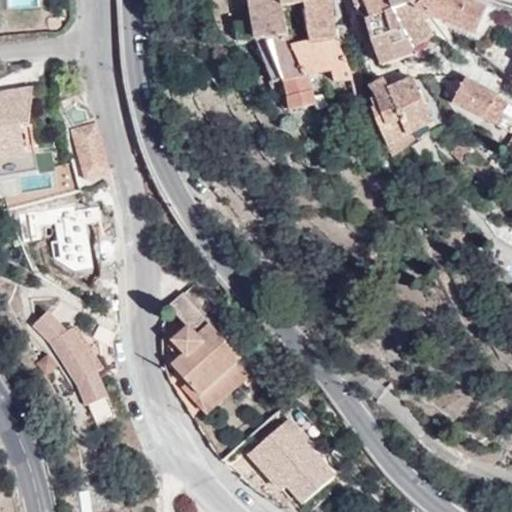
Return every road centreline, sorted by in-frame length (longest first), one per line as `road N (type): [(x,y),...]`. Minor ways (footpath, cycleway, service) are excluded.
road 1 (tertiary): [(130,0),(139,96),(177,196),(222,264),(312,354),(382,452),(446,511)]
road 2 (residential): [(97,0),(101,83),(141,244),(149,400),(183,458),(233,511)]
